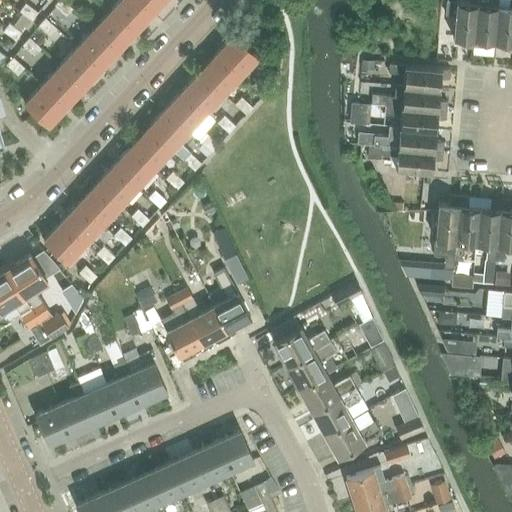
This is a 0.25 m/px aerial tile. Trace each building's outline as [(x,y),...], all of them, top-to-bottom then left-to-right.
[(63,0),(57,0),(53,4),(65,15),(72,8),(63,0)] [(151,11),(139,0),(118,0),(110,8),(134,30),(151,11)] [(161,0),(139,0),(151,11),(161,0)] [(454,0),(444,0),(443,19),(453,20),(452,36),(463,37),(462,46),(472,47),(476,0),(466,0),(467,1),(455,0),(454,0)] [(476,0),(472,47),(481,48),(482,39),(494,40),(497,4),(497,0),(476,0)] [(497,4),(494,40),(505,41),(504,50),(511,50),(511,0),(508,0),(509,5),(497,4)] [(37,11),(24,2),(19,10),(31,19),(37,11)] [(110,8),(93,27),(117,49),(134,30),(110,8)] [(45,17),(37,24),(49,35),(56,27),(45,17)] [(20,31),(8,22),(2,31),(15,40),(20,31)] [(117,49),(93,27),(76,45),(99,67),(117,49)] [(234,33),(216,52),(239,73),(257,54),(234,33)] [(29,36),(21,44),(33,54),(40,47),(29,36)] [(99,67),(76,45),(59,64),(82,86),(99,67)] [(216,52),(199,71),(222,92),(239,73),(216,52)] [(24,67),(12,56),(5,64),(17,74),(24,67)] [(360,68),(361,68),(373,69),(374,60),(374,59),(361,58),(361,59),(360,68)] [(403,84),(438,88),(440,77),(448,77),(449,68),(389,62),(388,71),(404,72),(403,84)] [(59,64),(41,83),(65,104),(82,86),(59,64)] [(199,71),(182,89),(205,110),(222,92),(199,71)] [(263,95),(269,88),(258,77),(251,85),(263,95)] [(65,104),(41,83),(24,102),(47,124),(65,104)] [(370,93),(369,102),(385,103),(445,109),(446,100),(437,99),(438,88),(403,84),(394,83),(393,95),(386,94),(370,93)] [(182,89),(165,108),(187,129),(205,110),(182,89)] [(245,113),(252,106),(241,96),(234,103),(245,113)] [(353,101),(351,121),(368,122),(369,111),(369,102),(358,101),(353,101)] [(385,103),(384,112),(400,114),(399,124),(399,125),(435,128),(436,117),(445,118),(445,109),(385,103)] [(147,127),(170,148),(182,159),(189,152),(177,141),(187,129),(165,108),(147,127)] [(228,132),(235,125),(224,115),(217,122),(228,132)] [(399,125),(399,124),(388,123),(387,134),(373,133),(373,134),(372,143),(381,144),(442,150),(442,140),(434,140),(435,128),(399,125)] [(147,127),(130,145),(153,167),(170,148),(147,127)] [(358,132),(357,142),(360,142),(361,142),(369,143),(372,143),(373,134),(358,132)] [(211,151),(218,144),(206,133),(200,140),(211,151)] [(381,144),(380,153),(396,154),(395,166),(431,169),(432,158),(441,159),(442,150),(381,144)] [(130,145),(113,164),(136,185),(153,167),(130,145)] [(189,152),(182,159),(194,169),(200,162),(189,152)] [(136,185),(113,164),(95,183),(118,204),(136,185)] [(176,188),(183,181),(172,170),(165,178),(176,188)] [(95,183),(78,201),(101,223),(118,204),(95,183)] [(159,207),(165,200),(154,189),(147,196),(159,207)] [(448,203),(437,202),(432,254),(444,255),(444,262),(443,267),(451,267),(452,267),(453,255),(459,194),(449,194),(448,203)] [(468,195),(459,194),(453,255),(462,256),(463,244),(475,245),(475,241),(478,205),(467,204),(468,195)] [(478,205),(475,241),(476,241),(487,242),(485,258),(494,259),(500,198),(490,197),(489,206),(478,205)] [(500,198),(494,259),(503,259),(505,243),(511,244),(511,208),(508,208),(509,199),(500,198)] [(211,200),(201,205),(205,213),(215,208),(211,200)] [(78,201),(61,220),(84,241),(101,223),(78,201)] [(142,226),(148,218),(137,208),(130,215),(142,226)] [(84,241),(61,220),(43,239),(66,260),(84,241)] [(211,229),(236,281),(247,276),(223,224),(211,229)] [(124,244),(131,237),(120,227),(113,234),(124,244)] [(107,262),(114,255),(103,245),(96,252),(107,262)] [(6,268),(39,320),(50,313),(34,288),(47,279),(29,253),(6,268)] [(482,273),(482,282),(492,283),(494,259),(485,258),(484,258),(482,273)] [(429,261),(428,277),(450,278),(451,267),(443,267),(444,262),(429,261)] [(85,264),(78,272),(89,281),(89,282),(96,275),(85,264)] [(213,303),(227,328),(250,316),(223,266),(212,272),(220,287),(207,294),(213,304),(213,303)] [(39,320),(6,268),(0,271),(0,309),(12,301),(19,311),(18,312),(28,327),(28,326),(39,320)] [(495,270),(494,283),(508,284),(509,271),(495,270)] [(472,274),(472,281),(482,282),(482,273),(472,272),(472,274)] [(451,273),(450,285),(471,286),(472,281),(472,274),(451,273)] [(336,304),(361,291),(355,281),(331,293),(336,304)] [(419,282),(415,281),(419,290),(420,293),(430,294),(442,295),(443,284),(419,282)] [(213,303),(213,304),(200,310),(198,307),(186,285),(175,291),(202,341),(227,328),(213,303)] [(149,286),(134,292),(142,308),(156,301),(149,286)] [(501,316),(510,317),(511,315),(511,290),(503,290),(502,303),(501,316)] [(202,341),(175,291),(165,296),(173,312),(160,319),(178,354),(202,341)] [(350,297),(362,321),(372,316),(361,291),(350,297)] [(141,308),(132,312),(132,313),(137,324),(146,320),(141,308)] [(437,310),(436,322),(455,324),(456,312),(450,312),(437,310)] [(50,313),(39,320),(50,337),(68,325),(58,311),(52,315),(50,313)] [(132,312),(123,316),(130,334),(140,330),(137,324),(132,313),(132,312)] [(496,325),(495,335),(504,336),(511,336),(511,315),(510,317),(509,326),(496,325)] [(358,323),(358,324),(364,334),(377,327),(372,316),(362,321),(358,323)] [(146,320),(137,324),(140,330),(141,332),(152,327),(150,324),(148,319),(146,320)] [(276,339),(272,341),(285,364),(330,340),(324,329),(323,328),(307,337),(301,325),(299,326),(276,339)] [(93,351),(101,347),(94,330),(85,333),(93,351)] [(76,337),(84,354),(93,351),(85,333),(76,337)] [(511,336),(504,336),(503,345),(511,345),(511,336)] [(114,338),(104,343),(110,357),(112,360),(122,356),(121,353),(114,338)] [(330,340),(285,364),(297,387),(326,371),(335,366),(328,353),(335,349),(330,340)] [(382,340),(368,347),(369,348),(380,370),(382,370),(393,363),(382,340)] [(38,354),(46,371),(62,364),(55,346),(38,354)] [(144,365),(129,371),(142,400),(166,390),(153,360),(152,361),(147,352),(139,355),(144,365)] [(454,353),(453,364),(466,365),(467,354),(462,353),(454,353)] [(29,358),(37,375),(46,371),(38,354),(29,358)] [(511,357),(502,356),(500,376),(500,377),(511,378),(511,357)] [(393,363),(382,370),(388,380),(398,375),(393,363)] [(119,376),(106,381),(119,410),(142,400),(129,371),(119,376)] [(326,371),(297,387),(310,409),(354,385),(361,381),(356,371),(349,375),(333,383),(326,371)] [(478,375),(477,386),(499,388),(499,386),(500,377),(500,376),(478,375)] [(511,378),(500,377),(499,386),(511,387),(511,378)] [(96,421),(83,391),(78,381),(69,385),(74,395),(59,402),(72,431),(96,421)] [(106,381),(83,391),(96,421),(119,410),(106,381)] [(354,385),(310,409),(322,432),(351,416),(344,404),(360,395),(354,385)] [(403,389),(389,396),(401,423),(395,425),(401,438),(422,428),(418,415),(417,415),(413,407),(405,388),(403,389)] [(72,431),(59,402),(35,412),(48,442),(72,431)] [(351,416),(322,432),(335,455),(379,431),(373,420),(357,428),(351,416)] [(216,440),(229,469),(253,458),(240,429),(216,440)] [(498,439),(487,444),(493,456),(493,457),(504,452),(503,451),(498,439)] [(216,440),(193,450),(206,479),(229,469),(216,440)] [(413,442),(406,444),(406,443),(383,451),(387,462),(410,455),(416,453),(413,442)] [(206,479),(193,450),(169,461),(182,490),(206,479)] [(169,461),(146,471),(159,500),(182,490),(169,461)] [(372,467),(345,476),(353,502),(394,489),(391,477),(381,480),(376,482),(372,467)] [(495,475),(505,495),(511,491),(511,475),(509,469),(495,475)] [(146,471),(122,482),(136,511),(146,511),(144,507),(159,500),(146,471)] [(394,489),(406,485),(403,473),(391,477),(394,489)] [(263,480),(254,484),(261,501),(262,502),(270,498),(269,495),(263,480)] [(449,496),(444,480),(432,483),(437,500),(449,496)] [(136,511),(122,482),(99,492),(108,511),(133,511),(135,511),(136,511)] [(406,485),(394,489),(353,502),(356,511),(386,511),(383,504),(410,495),(406,485)] [(108,511),(99,492),(75,503),(79,511),(108,511)] [(230,511),(223,494),(214,498),(220,511),(230,511)] [(220,511),(214,498),(206,502),(210,511),(220,511)] [(276,511),(270,498),(262,502),(264,508),(266,511),(276,511)] [(451,501),(438,505),(439,511),(455,511),(452,500),(451,501)]
